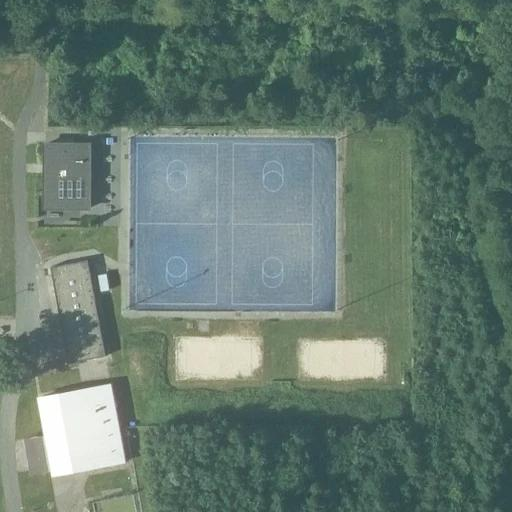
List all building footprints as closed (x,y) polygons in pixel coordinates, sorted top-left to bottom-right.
[(89,144),(44,144),(44,208),(89,208),(89,144)] [(104,356),(85,266),(84,260),(47,268),(67,364),(104,356)] [(29,311),(25,334),(35,336),(39,312),(29,311)] [(154,363),(126,366),(130,415),(156,413),(154,391),(165,390),(166,399),(177,398),(173,359),(154,360),(154,363)] [(109,384),(40,397),(54,471),(91,464),(91,468),(124,462),(109,384)] [(138,459),(144,499),(194,492),(186,444),(164,447),(165,455),(138,459)]
